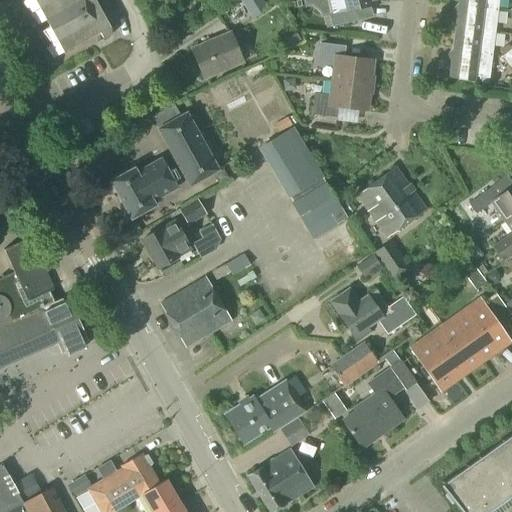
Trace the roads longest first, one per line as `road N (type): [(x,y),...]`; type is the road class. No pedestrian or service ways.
road 1 (tertiary): [(238,511),(21,134)]
road 2 (residential): [(21,134),(139,66),(124,0)]
road 3 (residential): [(391,476),(511,392)]
